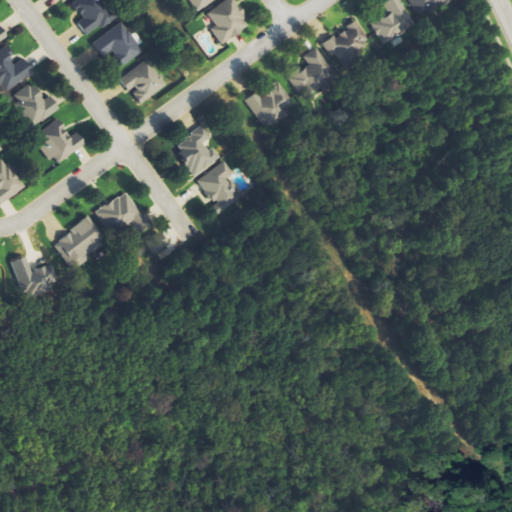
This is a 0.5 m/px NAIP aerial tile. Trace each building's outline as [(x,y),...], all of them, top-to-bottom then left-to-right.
[(87,37),(115,21),(102,0),(76,0),(72,2),(82,20),(78,23),(87,37)] [(188,0),(197,13),(216,0),(188,0)] [(221,46),(251,27),(233,0),(228,0),(207,13),(215,27),(211,30),(221,46)] [(390,0),(382,4),(386,14),(371,21),(381,44),(413,31),(400,0),(390,0)] [(452,0),(408,0),(414,16),(454,4),(452,0)] [(322,46),(342,71),(358,58),(354,52),(369,40),(354,21),(322,46)] [(103,59),(112,53),(122,67),(143,54),(123,23),(93,43),(103,59)] [(0,44),(8,39),(1,26),(0,27),(0,44)] [(34,73),(24,59),(15,65),(11,59),(15,57),(8,47),(0,52),(0,88),(4,94),(34,73)] [(303,56),(308,66),(288,76),(302,106),(316,99),(311,88),(333,78),(319,48),(303,56)] [(139,105),(166,88),(150,60),(119,78),(129,94),(132,92),(139,105)] [(246,103),(265,131),(296,110),(276,81),(246,103)] [(10,97),(31,129),(60,111),(51,96),(44,100),(33,82),(10,97)] [(59,165),(85,144),(76,133),(71,137),(57,120),(37,136),(43,144),(38,148),(49,162),(53,158),(59,165)] [(219,160),(206,143),(212,138),(202,126),(173,149),(196,178),(219,160)] [(0,207),(27,188),(5,158),(0,161),(0,207)] [(198,181),(215,206),(212,208),(217,216),(245,198),(231,177),(234,175),(225,162),(198,181)] [(111,236),(133,222),(140,234),(150,228),(128,192),(96,212),(111,236)] [(90,219),(53,242),(69,268),(107,245),(90,219)] [(168,246),(161,232),(146,240),(153,253),(168,246)] [(23,299),(59,287),(51,264),(30,271),(26,257),(11,262),(23,299)]
